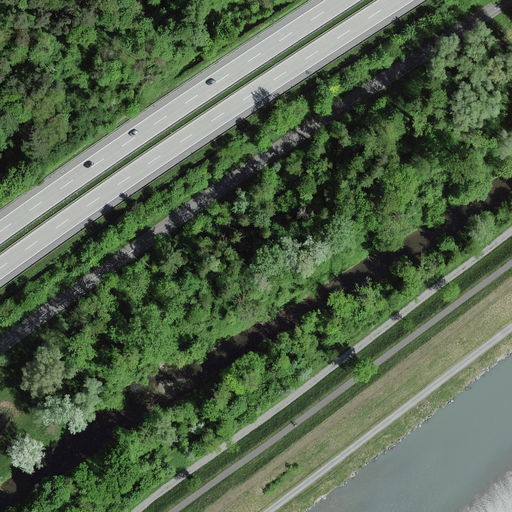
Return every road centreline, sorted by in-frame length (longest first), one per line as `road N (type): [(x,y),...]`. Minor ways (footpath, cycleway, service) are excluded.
road 1 (unclassified): [(507,0),(182,214),(0,348)]
road 2 (motorway): [(0,269),(398,0)]
road 3 (track): [(511,263),(175,511)]
road 4 (motorway): [(343,0),(0,232)]
road 5 (track): [(511,329),(274,511)]
